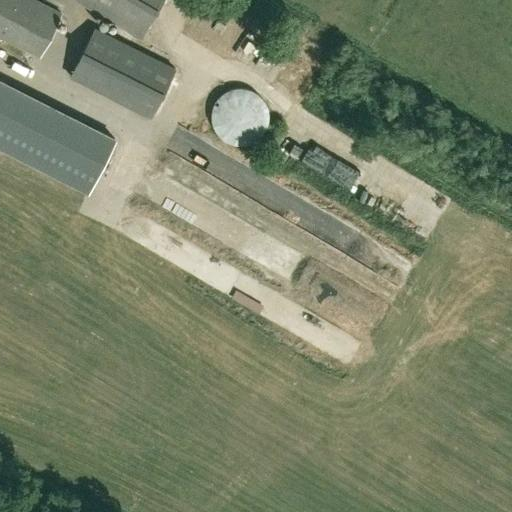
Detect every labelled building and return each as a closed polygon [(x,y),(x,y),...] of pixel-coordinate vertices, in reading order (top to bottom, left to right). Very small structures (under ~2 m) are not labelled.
[(0,0),(0,33),(41,54),(63,11),(40,0),(0,0)] [(164,0),(83,0),(142,36),(164,0)] [(152,114),(177,66),(96,26),(72,74),(152,114)] [(0,80),(0,147),(88,192),(115,139),(0,80)] [(240,83),(237,84),(234,84),(231,85),(228,86),(226,87),(223,89),(221,91),(219,93),(217,95),(215,98),(214,100),(213,103),(212,106),(211,109),(211,112),(211,115),(212,118),(212,120),(213,123),(214,126),(216,128),(218,131),(220,133),(222,135),(224,137),(227,138),(230,140),(232,141),(235,141),(238,142),(241,142),(244,141),(247,141),(250,140),(253,139),(256,137),(258,135),(260,133),(262,131),(264,129),(266,126),(267,124),(268,121),(269,118),(269,115),(269,112),(269,109),(268,106),(268,103),(266,100),(265,97),(263,95),(261,93),(259,91),(257,89),(254,87),(252,86),(249,85),(246,84),(243,83),(240,83)] [(285,225),(410,285),(421,261),(296,201),(285,225)] [(357,286),(242,233),(231,256),(347,309),(357,286)] [(486,365),(478,352),(485,348),(478,336),(448,353),(462,378),(486,365)]
